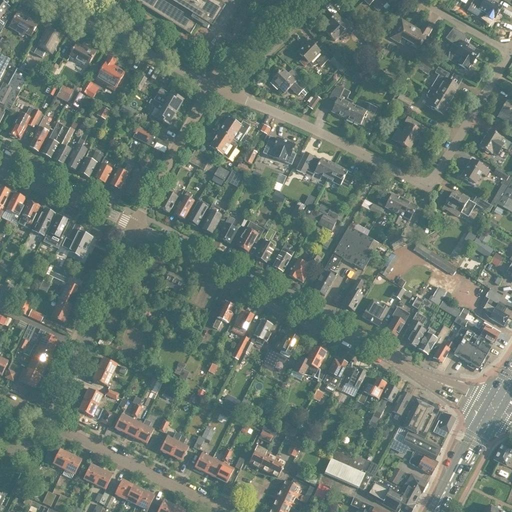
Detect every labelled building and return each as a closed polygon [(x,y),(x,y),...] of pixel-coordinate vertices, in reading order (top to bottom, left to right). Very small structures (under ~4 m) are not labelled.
[(0,0),(0,29),(0,30),(0,31),(10,13),(6,10),(9,7),(0,0)] [(135,0),(190,34),(197,22),(207,28),(211,21),(214,23),(224,5),(211,0),(205,0),(204,0),(135,0)] [(363,0),(369,5),(372,2),(375,4),(373,6),(378,11),(386,3),(383,0),(363,0)] [(476,12),(485,18),(487,14),(494,19),(501,7),(490,0),(474,0),(470,8),(476,12)] [(20,31),(30,37),(38,24),(17,12),(8,27),(19,33),(20,31)] [(339,37),(347,29),(357,39),(360,36),(367,43),(372,38),(362,27),(357,32),(350,26),(351,25),(346,19),(344,21),(336,14),(326,24),(329,27),(325,32),(334,42),(339,37)] [(411,43),(411,45),(418,49),(426,34),(427,35),(432,26),(425,22),(420,31),(401,19),(390,37),(399,42),(401,38),(411,43)] [(51,53),(61,36),(48,28),(42,39),(41,40),(36,37),(29,50),(34,53),(41,57),(46,50),(51,53)] [(456,63),(466,69),(469,63),(471,64),(479,52),(466,44),(470,38),(452,28),(445,38),(453,45),(449,60),(457,62),(456,63)] [(303,58),(299,61),(304,66),(308,62),(312,66),(315,65),(318,64),(321,67),(328,59),(323,54),(322,54),(309,41),(298,53),(303,58)] [(84,44),(82,47),(76,44),(69,57),(87,67),(96,51),(84,44)] [(0,76),(4,68),(7,63),(9,59),(0,54),(0,76)] [(435,61),(423,55),(419,62),(431,68),(435,61)] [(115,60),(108,56),(95,79),(106,86),(106,87),(114,91),(124,72),(112,65),(115,60)] [(333,56),(329,61),(340,72),(345,67),(333,56)] [(57,65),(53,62),(46,74),(51,76),(57,65)] [(7,63),(4,68),(14,73),(16,68),(13,67),(13,66),(7,63)] [(449,102),(456,90),(458,87),(446,79),(449,74),(437,67),(434,73),(438,75),(429,90),(435,94),(449,102)] [(0,82),(0,118),(5,109),(9,112),(28,75),(16,68),(14,73),(7,86),(0,82)] [(273,78),(270,82),(277,90),(279,88),(284,93),(290,87),(297,95),(300,92),(304,95),(307,92),(304,88),(306,86),(295,74),(291,70),(287,73),(282,69),(277,74),(274,73),(272,76),(273,78)] [(396,78),(386,71),(381,79),(391,85),(396,78)] [(133,86),(139,90),(146,78),(140,74),(133,86)] [(92,85),(87,82),(80,93),(92,100),(95,93),(89,90),(92,85)] [(72,90),(73,90),(62,85),(58,94),(68,99),(72,90)] [(331,96),(335,98),(337,98),(331,111),(345,118),(351,105),(353,101),(347,98),(350,92),(336,85),(331,96)] [(163,105),(175,113),(183,100),(170,93),(169,94),(160,88),(156,94),(165,100),(163,105)] [(388,97),(394,100),(398,92),(392,89),(388,97)] [(68,99),(66,102),(78,108),(84,96),(83,96),(76,92),(72,90),(68,99)] [(449,102),(435,94),(429,90),(426,95),(427,98),(429,99),(426,105),(442,114),(449,102)] [(410,102),(402,98),(403,95),(399,93),(394,102),(398,104),(406,109),(410,102)] [(307,107),(312,111),(319,100),(315,97),(307,107)] [(161,125),(162,123),(168,126),(175,113),(162,106),(162,105),(152,100),(150,105),(154,107),(148,118),(161,125)] [(511,104),(506,101),(497,117),(511,126),(511,125),(511,104)] [(377,107),(371,105),(365,102),(362,110),(351,105),(345,118),(364,126),(367,119),(371,121),(377,107)] [(119,110),(133,118),(137,111),(123,103),(119,110)] [(104,120),(110,109),(103,105),(97,116),(104,120)] [(9,134),(19,140),(27,125),(32,128),(40,113),(29,107),(25,115),(20,113),(16,119),(14,119),(13,123),(14,124),(9,134)] [(404,122),(407,124),(403,131),(398,128),(392,138),(397,141),(397,142),(409,149),(420,131),(428,137),(432,132),(407,116),(404,122)] [(43,117),(42,118),(28,146),(38,151),(50,127),(45,125),(48,119),(43,117)] [(218,132),(237,144),(250,126),(242,121),(240,124),(228,117),(218,132)] [(58,143),(54,141),(62,125),(57,122),(41,153),(50,158),(58,143)] [(138,125),(135,132),(148,139),(152,133),(152,132),(138,125)] [(260,130),(267,133),(269,128),(263,125),(260,130)] [(492,153),(497,155),(502,147),(506,150),(511,142),(489,130),(479,146),(492,154),(492,153)] [(218,132),(209,147),(228,159),(237,144),(218,132)] [(54,160),(63,165),(71,150),(66,147),(72,135),(68,133),(54,160)] [(65,166),(75,171),(89,144),(84,141),(87,135),(82,133),(65,166)] [(152,133),(148,139),(146,144),(152,147),(155,142),(165,147),(168,142),(152,133)] [(277,138),(270,135),(263,152),(273,157),(272,157),(284,162),(291,165),(296,154),(292,152),(295,145),(277,137),(277,138)] [(252,164),(255,158),(258,152),(250,148),(244,160),(252,164)] [(85,157),(78,172),(89,178),(97,161),(100,163),(103,156),(102,156),(103,154),(101,153),(95,150),(90,160),(85,157)] [(196,151),(194,150),(188,161),(198,166),(204,155),(196,151)] [(204,155),(198,166),(203,169),(209,158),(204,155)] [(94,177),(105,183),(115,163),(104,157),(94,177)] [(327,179),(335,164),(321,158),(314,172),(327,179)] [(475,184),(481,173),(485,175),(489,169),(485,167),(472,159),(462,176),(475,184)] [(250,168),(238,162),(235,169),(247,175),(250,168)] [(109,184),(120,190),(132,166),(127,164),(123,171),(117,168),(109,184)] [(348,171),(335,164),(327,179),(340,186),(341,185),(348,189),(354,177),(347,173),(348,171)] [(229,171),(218,165),(213,173),(214,174),(212,178),(221,183),(223,179),(224,179),(229,171)] [(511,175),(496,166),(492,173),(502,178),(499,182),(501,183),(489,203),(492,205),(494,207),(511,176),(511,175)] [(124,192),(135,197),(143,182),(145,183),(151,171),(144,168),(139,179),(133,176),(124,192)] [(232,169),(229,175),(241,181),(244,175),(232,169)] [(253,170),(250,176),(258,180),(261,174),(253,170)] [(247,178),(243,186),(256,192),(260,184),(247,178)] [(511,212),(511,178),(511,181),(497,204),(511,212)] [(166,191),(167,192),(158,208),(168,213),(177,197),(173,195),(180,182),(173,179),(166,191)] [(0,186),(0,216),(5,207),(3,206),(6,200),(5,199),(9,191),(0,186)] [(280,204),(284,196),(274,190),(269,199),(280,204)] [(458,217),(461,213),(469,198),(463,194),(461,196),(453,191),(445,203),(443,208),(458,217)] [(189,199),(191,195),(186,192),(181,201),(179,200),(176,207),(177,207),(174,214),(184,220),(194,202),(189,199)] [(12,219),(16,221),(23,207),(20,206),(24,198),(14,193),(6,209),(15,213),(12,219)] [(397,214),(404,200),(392,193),(385,207),(397,214)] [(308,195),(304,204),(311,208),(316,199),(308,195)] [(489,203),(475,196),(472,202),(488,212),(492,205),(489,203)] [(186,220),(197,226),(208,205),(198,199),(186,220)] [(28,200),(17,223),(28,228),(39,206),(28,200)] [(397,224),(401,216),(409,220),(416,206),(404,200),(397,214),(393,222),(397,224)] [(288,216),(295,220),(301,208),(295,204),(288,216)] [(369,210),(380,216),(383,209),(372,204),(369,210)] [(322,213),(335,220),(336,220),(339,213),(321,205),(318,211),(322,213)] [(314,221),(319,213),(307,207),(299,219),(310,226),(313,221),(314,221)] [(31,227),(30,229),(44,235),(45,233),(47,229),(54,214),(53,211),(50,210),(48,211),(44,209),(37,223),(34,222),(31,227)] [(201,229),(212,234),(224,211),(220,209),(217,215),(210,211),(201,229)] [(330,230),(335,220),(322,213),(317,224),(330,230)] [(45,235),(44,237),(59,245),(63,236),(61,235),(68,221),(67,220),(67,218),(63,216),(61,217),(57,215),(51,227),(49,226),(45,235)] [(242,216),(238,224),(243,226),(246,219),(242,216)] [(230,226),(234,220),(228,217),(218,238),(229,244),(237,229),(230,226)] [(490,217),(487,223),(495,227),(498,221),(490,217)] [(236,245),(248,252),(253,242),(256,243),(264,229),(249,222),(236,245)] [(6,229),(12,232),(15,226),(9,223),(6,229)] [(65,237),(61,245),(68,249),(67,251),(82,258),(91,238),(86,236),(84,235),(85,233),(78,230),(80,226),(74,223),(67,238),(65,237)] [(339,257),(357,267),(363,270),(371,255),(367,253),(374,240),(349,226),(317,282),(318,283),(314,290),(324,296),(337,274),(330,270),(334,263),(335,264),(339,257)] [(264,241),(255,257),(264,262),(275,245),(274,242),(270,240),(271,239),(275,231),(269,228),(263,238),(265,239),(264,241)] [(482,231),(478,238),(485,243),(489,235),(482,231)] [(399,234),(388,241),(392,247),(403,240),(399,234)] [(487,257),(492,249),(475,238),(470,246),(487,257)] [(279,251),(280,252),(272,266),(282,272),(291,258),(294,252),(288,248),(290,245),(284,242),(279,251)] [(322,256),(317,254),(312,251),(305,263),(298,259),(288,275),(296,279),(302,282),(311,266),(310,266),(312,262),(317,265),(322,256)] [(453,275),(457,268),(431,251),(426,258),(453,275)] [(398,256),(391,252),(378,272),(385,276),(398,256)] [(494,253),(489,262),(495,266),(501,258),(494,253)] [(59,300),(72,306),(80,289),(76,287),(79,281),(79,279),(54,267),(51,273),(63,279),(62,281),(67,283),(62,295),(55,292),(52,296),(59,300)] [(163,284),(178,291),(184,278),(169,271),(163,284)] [(342,305),(353,311),(361,297),(356,293),(362,283),(357,280),(353,287),(353,286),(342,305)] [(4,282),(0,290),(0,300),(4,302),(12,286),(4,282)] [(392,295),(399,299),(405,289),(401,287),(398,285),(392,295)] [(429,300),(438,305),(443,298),(446,300),(449,294),(438,288),(433,297),(431,296),(429,300)] [(498,301),(505,305),(511,308),(511,294),(510,295),(503,291),(501,295),(489,288),(484,296),(497,303),(498,301)] [(409,298),(412,293),(405,289),(403,294),(409,298)] [(411,305),(417,308),(422,299),(416,296),(411,305)] [(21,297),(15,310),(24,314),(30,301),(21,297)] [(389,307),(379,302),(372,297),(368,304),(361,317),(378,326),(389,307)] [(64,323),(72,306),(59,300),(51,316),(64,323)] [(212,327),(217,329),(221,320),(227,323),(232,312),(235,306),(224,301),(212,327)] [(489,318),(504,326),(509,317),(486,304),(483,308),(492,313),(489,318)] [(392,315),(394,317),(387,330),(397,336),(410,313),(397,306),(392,315)] [(463,308),(458,316),(464,319),(468,311),(463,308)] [(28,316),(40,322),(43,315),(31,309),(28,316)] [(243,335),(253,315),(246,311),(245,313),(240,311),(231,330),(242,336),(232,356),(237,359),(248,338),(243,335)] [(236,314),(232,312),(227,323),(231,325),(236,314)] [(425,330),(420,327),(425,318),(416,312),(407,328),(413,330),(406,342),(416,347),(423,333),(425,330)] [(481,336),(493,344),(499,333),(487,326),(483,332),(475,327),(457,316),(453,321),(460,325),(467,329),(466,331),(472,334),(480,338),(481,336)] [(267,333),(271,325),(261,320),(250,341),(254,343),(255,342),(261,345),(263,341),(266,342),(270,334),(267,333)] [(443,325),(435,338),(426,333),(417,349),(427,355),(434,344),(439,346),(449,329),(443,325)] [(440,344),(432,358),(442,364),(449,351),(453,354),(466,331),(467,329),(460,325),(451,342),(448,340),(445,347),(440,344)] [(36,339),(40,341),(38,346),(52,353),(58,341),(44,334),(45,331),(35,327),(33,332),(38,334),(36,339)] [(480,343),(471,337),(472,334),(466,331),(453,354),(478,369),(490,348),(480,342),(480,343)] [(276,334),(260,366),(268,370),(273,358),(277,360),(281,362),(287,361),(299,338),(290,334),(290,335),(286,333),(283,338),(276,334)] [(18,347),(24,350),(28,341),(22,339),(18,347)] [(119,353),(121,348),(110,342),(107,348),(119,353)] [(247,354),(252,344),(247,342),(243,352),(247,354)] [(47,365),(52,353),(38,346),(34,344),(29,356),(47,365)] [(320,369),(318,368),(326,352),(313,346),(305,362),(299,358),(290,375),(300,380),(303,374),(311,375),(321,380),(325,372),(320,370),(320,369)] [(242,352),(236,363),(237,363),(240,365),(246,354),(242,352)] [(26,363),(26,362),(29,356),(24,354),(20,360),(26,363)] [(27,369),(41,376),(47,365),(29,356),(26,362),(30,363),(27,369)] [(0,357),(0,375),(1,376),(8,362),(0,357)] [(339,377),(346,363),(335,357),(324,381),(335,387),(340,378),(339,377)] [(103,358),(98,369),(112,376),(117,365),(103,358)] [(173,373),(179,376),(179,375),(184,364),(179,361),(173,373)] [(335,388),(341,391),(341,390),(353,396),(366,373),(358,369),(358,370),(353,367),(348,377),(342,374),(335,388)] [(4,377),(8,379),(12,371),(8,369),(4,377)] [(35,388),(41,376),(27,369),(24,375),(21,373),(18,380),(35,388)] [(112,376),(98,369),(93,379),(107,386),(112,376)] [(12,371),(8,379),(12,381),(16,373),(12,371)] [(179,376),(177,380),(182,383),(185,378),(179,375),(179,376)] [(371,385),(366,383),(357,401),(363,404),(368,393),(378,398),(386,383),(375,378),(371,385)] [(147,396),(153,399),(162,382),(156,379),(147,396)] [(391,402),(398,389),(388,384),(373,416),(369,423),(376,426),(386,406),(384,405),(387,400),(391,402)] [(89,389),(83,399),(97,406),(102,396),(89,389)] [(107,389),(105,394),(116,399),(118,394),(107,389)] [(316,389),(312,398),(319,401),(323,393),(316,389)] [(399,420),(411,396),(401,391),(391,411),(396,413),(394,417),(399,420)] [(225,393),(220,405),(237,412),(242,402),(225,393)] [(136,404),(138,405),(141,400),(135,396),(132,403),(135,404),(136,404)] [(97,406),(83,399),(78,410),(97,420),(102,409),(97,406)] [(244,399),(237,412),(244,415),(250,403),(244,399)] [(418,435),(424,438),(437,412),(432,409),(433,407),(416,399),(402,427),(416,434),(417,433),(419,434),(418,435)] [(109,425),(114,414),(106,411),(104,423),(109,425)] [(455,418),(440,411),(436,419),(438,420),(434,428),(432,432),(438,434),(443,437),(446,432),(448,433),(455,418)] [(115,428),(125,434),(132,420),(131,419),(133,416),(131,415),(131,414),(128,412),(126,417),(121,415),(115,428)] [(142,425),(136,439),(147,444),(153,430),(148,427),(150,422),(145,419),(142,425)] [(125,434),(136,439),(142,425),(132,420),(125,434)] [(161,424),(158,430),(164,433),(166,427),(161,424)] [(249,426),(243,424),(240,430),(246,433),(249,426)] [(205,426),(200,437),(204,439),(208,441),(213,430),(205,426)] [(418,436),(417,436),(399,427),(394,437),(433,458),(439,447),(418,436)] [(175,431),(171,439),(166,436),(160,450),(171,456),(178,442),(181,434),(175,431)] [(262,431),(259,437),(270,442),(273,436),(262,431)] [(178,442),(171,456),(182,461),(189,447),(183,444),(186,437),(181,434),(178,442)] [(293,438),(286,435),(283,440),(291,444),(293,438)] [(295,456),(302,442),(295,439),(288,453),(295,456)] [(389,447),(395,450),(399,442),(393,439),(389,447)] [(493,459),(505,464),(507,460),(509,461),(511,458),(509,457),(511,450),(511,446),(502,441),(493,459)] [(249,463),(258,467),(266,453),(267,451),(258,446),(249,463)] [(331,455),(348,462),(352,453),(336,446),(331,455)] [(52,463),(64,469),(71,455),(59,449),(52,463)] [(267,451),(266,453),(258,467),(268,472),(275,457),(270,455),(271,453),(267,451)] [(431,475),(437,464),(415,452),(409,463),(431,475)] [(194,467),(205,472),(212,458),(201,453),(194,467)] [(224,453),(221,458),(224,459),(227,461),(230,456),(224,453)] [(349,463),(361,469),(366,459),(354,453),(349,463)] [(71,455),(64,469),(62,474),(71,478),(73,473),(75,474),(82,460),(71,455)] [(275,457),(268,472),(278,477),(285,462),(280,459),(281,457),(276,455),(275,457)] [(238,457),(234,466),(239,469),(243,459),(238,457)] [(324,472),(358,487),(364,472),(331,457),(324,472)] [(205,472),(215,477),(222,463),(212,458),(205,472)] [(224,459),(222,463),(215,477),(226,483),(233,469),(226,465),(228,461),(227,461),(224,459)] [(374,474),(379,465),(367,459),(362,468),(374,474)] [(84,479),(94,484),(101,470),(91,465),(84,479)] [(395,467),(388,480),(396,485),(403,472),(395,467)] [(295,477),(312,484),(316,476),(299,468),(295,477)] [(101,470),(94,484),(105,489),(112,475),(101,470)] [(382,479),(372,475),(364,471),(364,472),(358,487),(364,490),(365,487),(371,490),(368,496),(397,511),(399,509),(403,511),(410,511),(415,505),(414,504),(420,492),(414,489),(414,488),(405,483),(401,490),(400,489),(382,479)] [(427,483),(410,474),(405,483),(414,488),(414,489),(420,492),(421,493),(427,483)] [(115,494),(126,499),(133,485),(122,480),(115,494)] [(308,498),(299,494),(302,488),(285,480),(280,490),(294,497),(306,503),(308,498)] [(126,499),(136,505),(143,490),(133,485),(126,499)] [(318,485),(313,497),(322,501),(327,489),(318,485)] [(51,492),(48,490),(42,501),(46,503),(50,494),(51,492)] [(143,490),(136,505),(142,508),(139,511),(145,511),(147,510),(155,496),(143,490)] [(280,490),(275,500),(290,506),(292,508),(294,504),(291,502),(294,497),(280,490)] [(50,494),(46,504),(50,506),(55,494),(51,492),(50,494)] [(62,510),(68,497),(60,494),(54,507),(62,510)] [(114,497),(109,494),(104,506),(108,508),(114,497)] [(170,511),(174,505),(163,500),(157,511),(170,511)] [(271,509),(276,511),(287,511),(290,506),(275,500),(271,509)] [(71,503),(67,511),(80,511),(82,508),(71,503)] [(98,511),(102,506),(96,503),(91,511),(98,511)] [(314,511),(315,511),(320,511),(323,505),(318,503),(314,511)]
